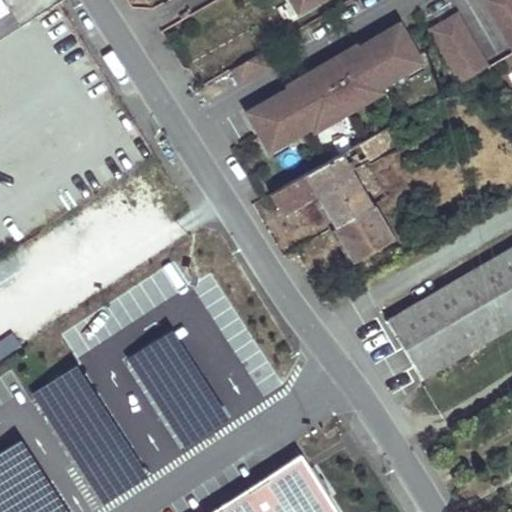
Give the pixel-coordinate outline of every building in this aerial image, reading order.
[(0,0),(0,15),(10,9),(3,0),(0,0)] [(314,0),(289,0),(296,11),(314,0)] [(511,0),(483,0),(482,1),(511,50),(511,0)] [(484,70),(456,17),(430,32),(460,84),(484,70)] [(398,25),(372,40),(378,50),(276,108),(270,99),(245,113),(266,150),(282,141),(283,143),(311,127),(310,124),(325,116),(329,123),(364,102),(360,95),(375,87),(376,89),(404,73),(403,71),(419,62),(398,25)] [(266,68),(258,53),(229,70),(237,85),(266,68)] [(408,79),(424,70),(419,62),(403,71),(404,73),(408,79)] [(376,89),(375,87),(360,95),(364,102),(379,94),(376,89)] [(329,123),(325,116),(310,124),(311,127),(314,131),(329,123)] [(400,145),(389,125),(269,195),(279,214),(317,191),(336,226),(372,205),(350,168),(345,159),(362,150),(367,160),(369,163),(400,145)] [(282,141),(266,150),(271,158),(287,149),(283,143),(282,141)] [(367,160),(362,150),(345,159),(350,168),(367,160)] [(390,238),(372,205),(336,226),(333,228),(351,260),(390,238)] [(212,267),(191,234),(77,309),(82,318),(95,309),(111,333),(212,267)] [(511,246),(387,320),(419,376),(511,322),(511,246)] [(12,329),(4,334),(0,336),(0,359),(27,342),(48,328),(32,303),(6,320),(12,329)] [(6,320),(0,324),(0,328),(4,334),(12,329),(6,320)] [(92,354),(78,333),(39,359),(40,361),(47,371),(53,380),(92,354)] [(122,399),(92,354),(53,380),(56,385),(69,404),(83,425),(122,399)] [(197,400),(203,396),(189,375),(183,379),(197,400)] [(227,433),(212,409),(206,413),(221,437),(227,433)] [(0,511),(67,511),(27,432),(0,445),(0,511)] [(214,511),(293,511),(271,477),(214,511)]
